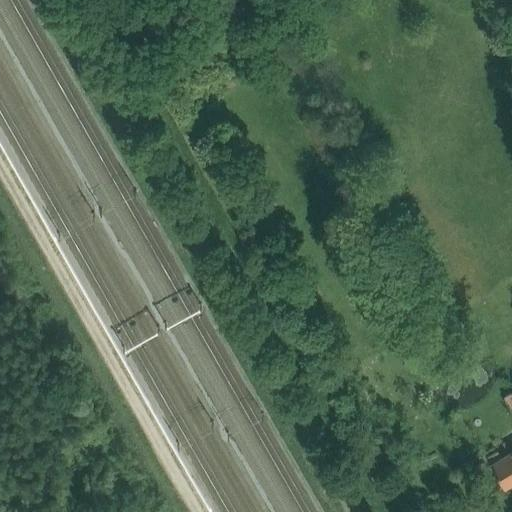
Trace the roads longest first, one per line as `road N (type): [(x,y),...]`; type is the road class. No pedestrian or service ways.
road 1 (track): [(351,511),(57,0)]
road 2 (track): [(198,511),(0,161)]
